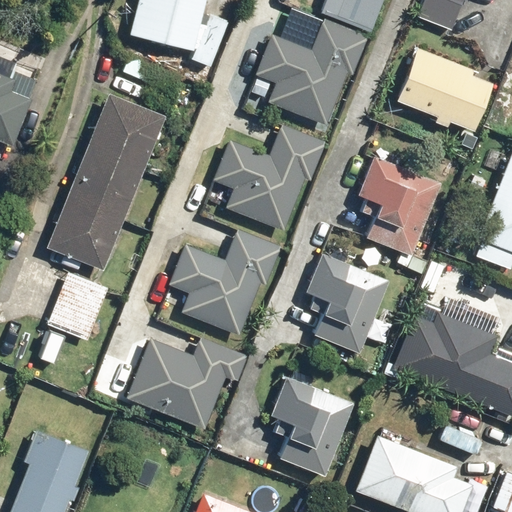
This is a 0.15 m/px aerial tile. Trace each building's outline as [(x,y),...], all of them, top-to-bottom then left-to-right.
[(134,0),(127,35),(188,49),(199,0),(134,0)] [(375,0),(337,0),(332,12),(364,26),(375,0)] [(424,0),(417,17),(444,27),(454,0),(424,0)] [(263,108),(283,116),(321,130),(354,44),(316,29),(304,59),(285,52),(283,58),(259,49),(248,82),(270,89),(263,108)] [(415,52),(396,101),(471,130),(490,81),(415,52)] [(165,72),(127,53),(118,72),(156,90),(165,72)] [(0,73),(0,143),(6,147),(32,86),(0,73)] [(47,246),(98,266),(155,115),(104,96),(47,246)] [(227,206),(247,214),(284,229),(318,142),(280,127),(268,158),(249,150),(247,156),(223,148),(212,180),(234,188),(227,206)] [(511,252),(511,154),(477,238),(511,252)] [(358,192),(376,199),(361,234),(407,253),(436,186),(418,178),(420,175),(371,156),(358,192)] [(179,311),(199,319),(237,333),(270,247),(233,232),(221,263),(202,255),(200,261),(176,253),(165,285),(187,293),(179,311)] [(299,291),(317,298),(302,333),(348,353),(377,285),(360,278),(361,274),(313,256),(299,291)] [(46,324),(80,337),(98,289),(65,276),(46,324)] [(412,321),(392,369),(506,415),(511,401),(511,362),(486,352),(493,334),(435,311),(428,328),(412,321)] [(195,428),(215,377),(232,382),(241,350),(195,338),(191,353),(148,337),(123,400),(195,428)] [(268,404),(286,411),(271,446),(317,465),(346,398),(329,390),(330,387),(282,368),(268,404)] [(7,511),(57,511),(79,452),(34,437),(7,511)] [(370,440),(350,490),(407,511),(454,511),(468,477),(370,440)] [(511,511),(511,472),(505,470),(489,511),(493,511),(511,511)] [(252,511),(205,492),(196,511),(252,511)]
